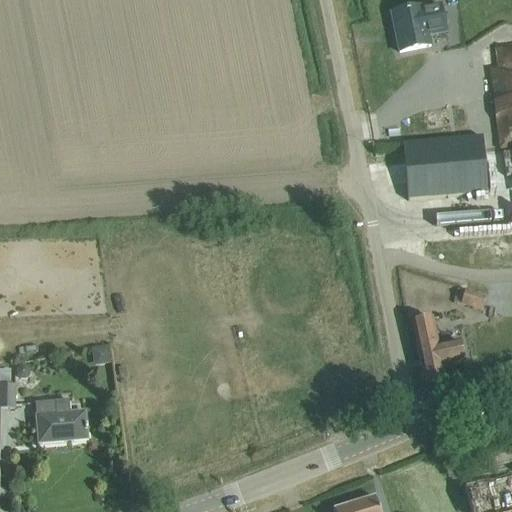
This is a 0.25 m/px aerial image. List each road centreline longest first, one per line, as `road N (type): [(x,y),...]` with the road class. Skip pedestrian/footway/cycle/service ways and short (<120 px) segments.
road 1 (unclassified): [(379,259),(324,0)]
road 2 (tertiary): [(228,498),(413,424)]
road 3 (unclassified): [(413,424),(379,259)]
road 4 (residential): [(511,275),(379,259)]
